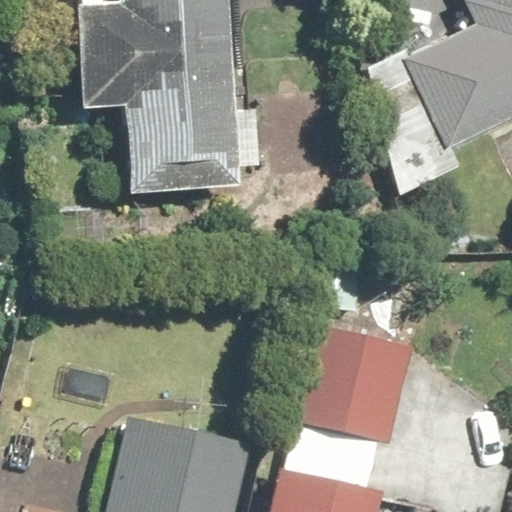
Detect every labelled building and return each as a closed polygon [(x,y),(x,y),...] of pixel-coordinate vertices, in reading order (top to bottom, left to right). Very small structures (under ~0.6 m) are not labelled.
[(220,188),(213,0),(65,0),(69,101),(118,99),(121,191),(220,188)] [(397,52),(437,140),(511,106),(511,0),(472,0),(479,14),(397,52)] [(296,311),(272,416),(386,442),(410,338),(296,311)] [(243,511),(261,439),(133,407),(107,511),(243,511)] [(283,470),(272,511),(381,511),(386,496),(283,470)]
